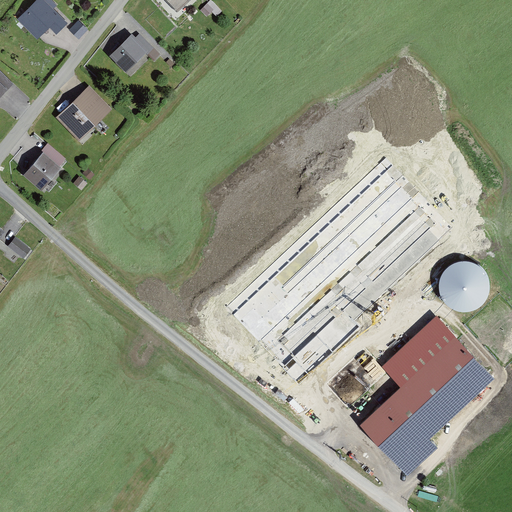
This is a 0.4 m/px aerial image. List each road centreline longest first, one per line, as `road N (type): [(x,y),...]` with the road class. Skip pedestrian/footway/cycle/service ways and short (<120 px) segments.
road 1 (unclassified): [(0,188),(118,295),(396,511)]
road 2 (unclassified): [(0,156),(123,0)]
